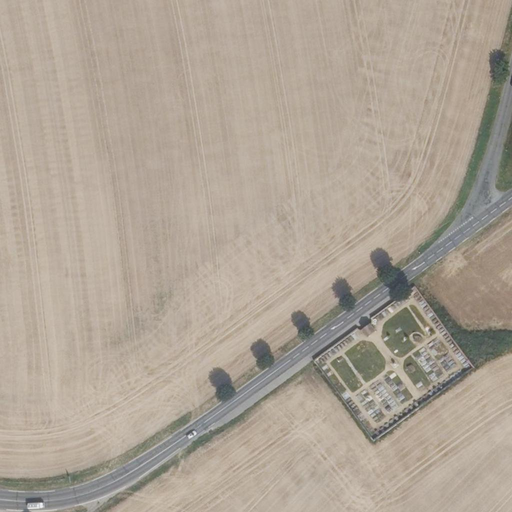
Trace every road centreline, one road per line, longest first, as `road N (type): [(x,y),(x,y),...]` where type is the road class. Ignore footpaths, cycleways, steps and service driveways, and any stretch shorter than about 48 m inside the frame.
road 1 (tertiary): [(476,222),(127,475),(71,499),(0,499)]
road 2 (unclassified): [(476,222),(511,85)]
